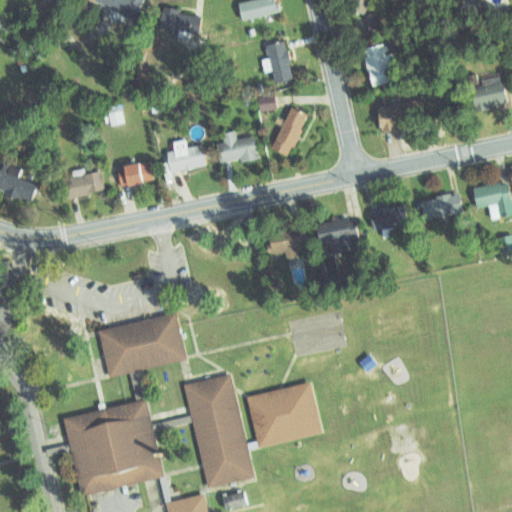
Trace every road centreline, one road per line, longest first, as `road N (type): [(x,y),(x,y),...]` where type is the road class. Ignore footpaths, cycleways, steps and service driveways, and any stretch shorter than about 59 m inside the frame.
road 1 (residential): [(0,228),(64,237),(511,142)]
road 2 (residential): [(318,0),(360,174)]
